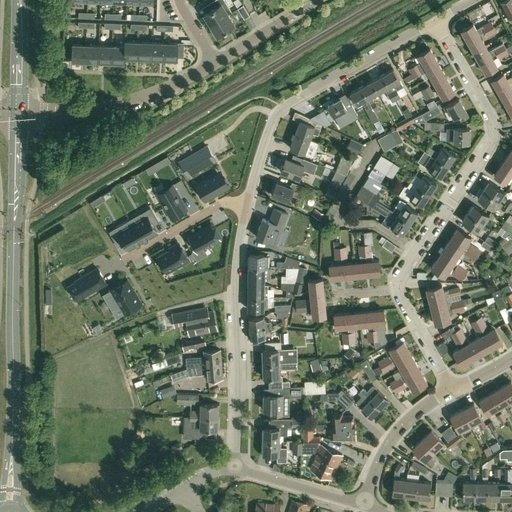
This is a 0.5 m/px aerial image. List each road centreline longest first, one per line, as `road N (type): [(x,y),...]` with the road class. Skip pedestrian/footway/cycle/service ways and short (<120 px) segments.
road 1 (secondary): [(9,507),(18,116)]
road 2 (residential): [(247,204),(278,110),(438,23)]
road 3 (residential): [(417,253),(495,133),(438,23)]
road 4 (residential): [(236,470),(235,292),(247,204)]
road 5 (track): [(278,110),(271,99),(254,98),(74,204)]
road 6 (residential): [(18,116),(118,106),(216,64)]
road 7 (residential): [(417,253),(370,223),(339,218),(375,147)]
road 8 (residential): [(364,506),(390,438),(453,390)]
road 9 (residential): [(128,257),(226,202),(247,204)]
road 10 (residential): [(364,506),(236,470)]
